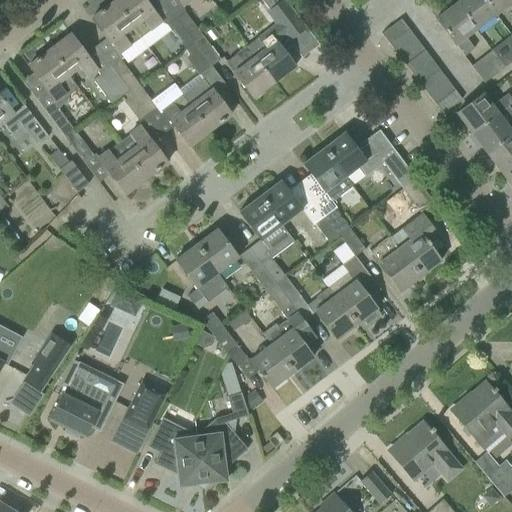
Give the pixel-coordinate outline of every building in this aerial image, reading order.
[(116,0),(112,3),(139,38),(159,23),(166,26),(183,49),(193,42),(161,0),(157,0),(148,7),(142,0),(116,0)] [(161,0),(193,42),(201,36),(183,13),(183,5),(189,0),(161,0)] [(244,45),(272,82),(282,74),(283,75),(286,72),(286,71),(291,67),(292,68),(293,67),(275,44),(284,37),(287,41),(304,27),(283,0),(266,13),(273,23),(244,45)] [(483,0),(459,0),(455,4),(474,30),(494,15),(483,0)] [(511,0),(483,0),(494,15),(511,0)] [(106,38),(96,46),(129,90),(137,84),(119,60),(122,58),(119,53),(139,38),(112,3),(102,11),(102,10),(98,13),(99,14),(93,18),(92,17),(91,18),(106,38)] [(474,30),(455,4),(434,19),(454,45),(463,56),(473,49),(464,37),(474,30)] [(380,34),(388,44),(407,29),(400,19),(380,34)] [(388,44),(395,54),(415,39),(407,29),(388,44)] [(68,36),(49,51),(67,75),(78,67),(86,78),(95,71),(99,76),(92,80),(110,105),(120,97),(119,97),(129,90),(96,46),(84,55),(69,35),(67,35),(68,36)] [(201,36),(193,42),(211,66),(219,60),(201,36)] [(511,38),(510,36),(490,51),(503,68),(511,61),(511,38)] [(395,54),(404,65),(423,50),(415,39),(395,54)] [(211,66),(193,42),(183,49),(189,57),(185,60),(198,76),(211,66)] [(272,82),(244,45),(224,61),(252,98),(253,98),(252,96),(272,82)] [(404,65),(411,74),(431,60),(423,50),(404,65)] [(46,115),(64,138),(74,131),(57,110),(58,109),(67,99),(66,97),(77,89),(67,75),(49,51),(38,58),(34,61),(35,62),(29,66),(28,65),(27,66),(46,90),(35,98),(46,115)] [(503,68),(490,51),(470,67),(483,83),(503,68)] [(411,74),(419,84),(438,69),(431,60),(411,74)] [(419,84),(426,94),(446,80),(438,69),(419,84)] [(202,79),(181,95),(208,130),(218,122),(219,123),(223,120),(222,119),(227,115),(228,116),(229,115),(202,79)] [(426,94),(434,104),(454,90),(446,80),(426,94)] [(137,84),(129,90),(149,116),(157,110),(137,84)] [(149,116),(129,90),(119,97),(120,97),(139,124),(149,116)] [(454,90),(434,104),(442,114),(461,99),(454,90)] [(455,114),(470,134),(506,106),(507,107),(511,103),(511,102),(506,95),(490,106),(481,94),(455,114)] [(208,130),(181,95),(161,110),(188,146),(189,145),(188,144),(208,130)] [(0,98),(0,122),(0,123),(14,141),(26,133),(35,145),(46,136),(23,105),(11,114),(0,98)] [(470,134),(485,154),(511,134),(511,113),(507,107),(506,106),(470,134)] [(128,134),(117,143),(144,178),(154,170),(155,171),(159,168),(158,167),(163,163),(164,164),(165,163),(139,126),(128,134)] [(342,133),(322,148),(343,177),(362,162),(366,168),(379,159),(402,190),(415,180),(378,130),(374,133),(354,148),(342,133)] [(74,131),(64,138),(83,162),(92,155),(74,131)] [(485,154),(501,174),(511,165),(511,134),(485,154)] [(144,178),(117,143),(107,151),(97,158),(124,195),(125,194),(124,193),(144,178)] [(322,148),(302,164),(314,180),(303,188),(324,216),(339,236),(349,229),(334,209),(335,208),(331,203),(351,187),(343,178),(344,177),(343,177),(322,148)] [(57,170),(75,193),(87,184),(74,167),(72,169),(67,162),(57,170)] [(511,165),(501,174),(511,188),(511,165)] [(415,180),(402,190),(417,210),(430,200),(415,180)] [(278,181),(258,196),(280,225),(300,210),(291,197),(278,181)] [(258,196),(238,212),(259,240),(280,225),(258,196)] [(398,247),(397,248),(419,277),(439,262),(427,245),(429,244),(426,240),(435,234),(428,224),(420,214),(404,226),(401,228),(409,239),(398,247)] [(324,216),(314,223),(329,243),(339,236),(324,216)] [(214,229),(194,245),(216,273),(236,258),(227,245),(214,229)] [(349,229),(339,236),(354,256),(364,249),(349,229)] [(389,236),(369,252),(377,263),(387,276),(399,292),(419,277),(397,248),(398,247),(389,236)] [(194,245),(174,260),(186,276),(196,288),(186,295),(193,304),(201,298),(204,302),(226,286),(216,273),(194,245)] [(270,256),(260,264),(275,284),(285,276),(270,256)] [(340,266),(321,280),(327,287),(355,325),(361,320),(365,326),(379,315),(375,310),(367,299),(379,290),(354,256),(340,266)] [(260,264),(250,271),(265,291),(275,284),(260,264)] [(285,276),(275,284),(302,321),(314,312),(335,340),(338,344),(351,334),(348,330),(355,325),(327,287),(315,296),(316,298),(306,305),(285,276)] [(275,284),(265,291),(281,311),(287,319),(276,328),(281,334),(269,343),(291,373),(311,358),(303,347),(315,338),(302,321),(275,284)] [(195,313),(210,333),(220,325),(205,306),(195,313)] [(234,316),(231,318),(238,327),(240,324),(249,318),(243,310),(234,316)] [(220,325),(210,333),(225,353),(236,367),(246,359),(235,346),(220,325)] [(0,364),(1,363),(4,365),(4,366),(5,366),(15,349),(13,348),(13,349),(0,342),(0,329),(1,327),(0,326),(0,364)] [(21,381),(38,392),(69,346),(50,333),(34,357),(36,359),(21,381)] [(269,343),(249,359),(262,376),(271,388),(291,373),(269,343)] [(64,433),(77,439),(79,434),(82,436),(94,411),(77,402),(82,391),(68,383),(62,395),(61,395),(49,419),(66,428),(64,433)] [(450,411),(463,427),(481,449),(503,431),(509,438),(511,435),(511,417),(507,412),(509,410),(493,391),(495,390),(493,387),(490,390),(484,383),(468,395),(469,396),(462,403),(461,402),(450,411)] [(146,430),(162,398),(139,386),(122,418),(146,430)] [(226,397),(233,420),(247,416),(240,393),(226,397)] [(406,436),(407,437),(399,443),(398,442),(388,452),(412,480),(430,464),(444,482),(458,469),(444,452),(445,451),(430,433),(432,430),(430,428),(427,430),(421,423),(406,436)] [(201,488),(195,436),(164,440),(169,431),(157,425),(146,447),(157,452),(152,463),(175,475),(177,487),(195,485),(201,488)] [(221,471),(246,449),(231,432),(200,436),(195,436),(201,488),(206,483),(225,481),(224,475),(221,471)] [(267,440),(274,448),(283,440),(275,432),(267,440)] [(497,466),(485,477),(502,496),(511,489),(511,467),(505,460),(497,466)] [(358,482),(378,504),(390,494),(370,471),(358,482)] [(346,511),(332,495),(318,506),(323,511),(322,511),(346,511)] [(425,511),(452,511),(441,498),(425,511)] [(0,511),(13,511),(0,503),(0,511)]
